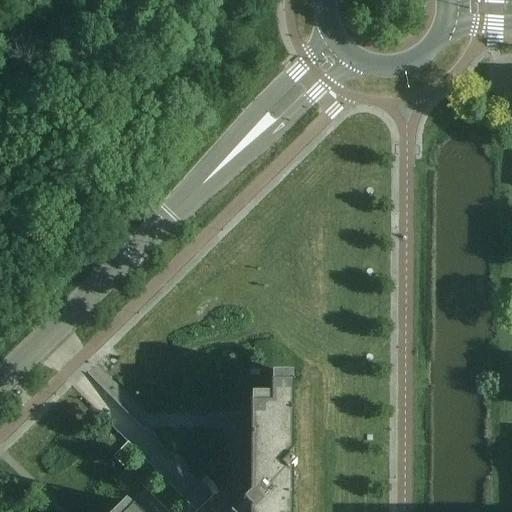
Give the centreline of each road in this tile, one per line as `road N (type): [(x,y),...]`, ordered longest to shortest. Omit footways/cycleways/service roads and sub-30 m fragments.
road 1 (unclassified): [(0,386),(192,193)]
road 2 (unclassified): [(326,31),(192,193)]
road 3 (unclassified): [(192,193),(354,60)]
